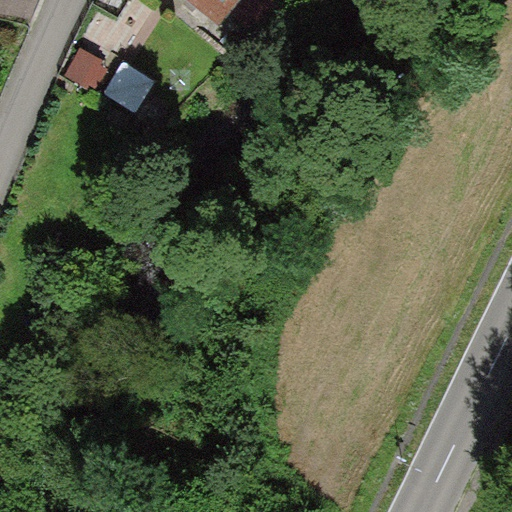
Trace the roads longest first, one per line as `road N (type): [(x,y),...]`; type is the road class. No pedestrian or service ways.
road 1 (secondary): [(423,511),(511,333)]
road 2 (residential): [(0,163),(73,0)]
